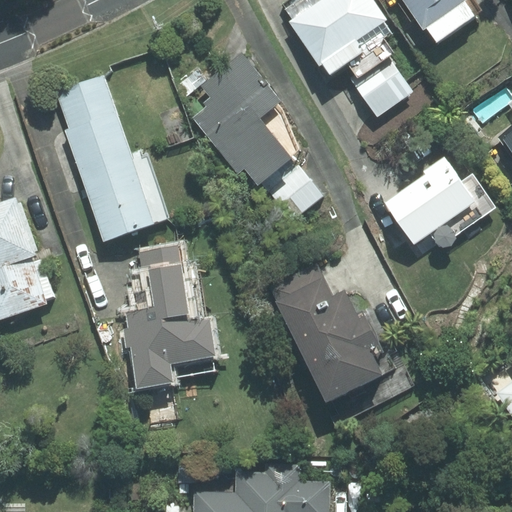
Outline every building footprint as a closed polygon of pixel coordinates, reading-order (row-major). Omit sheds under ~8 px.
[(347,70),(381,117),(416,91),(392,59),(399,53),(389,39),(400,30),(377,0),(299,0),(283,12),(292,24),(333,80),(347,70)] [(473,0),(407,0),(440,45),(484,14),(473,0)] [(209,109),(197,119),(245,174),(250,170),(297,223),(332,193),(267,120),(287,102),(243,53),(204,87),(211,95),(203,102),(209,109)] [(133,152),(108,78),(60,94),(109,238),(174,216),(150,146),(133,152)] [(511,107),(511,124),(499,134),(511,151),(511,94),(505,99),(511,107)] [(454,159),(389,203),(418,245),(450,223),(455,230),(494,203),(475,174),(468,179),(454,159)] [(0,323),(58,304),(22,197),(0,204),(0,323)] [(145,282),(129,315),(131,330),(123,331),(126,349),(134,348),(141,390),(183,383),(180,366),(201,363),(223,359),(217,321),(200,323),(188,246),(141,254),(145,282)] [(382,336),(358,287),(336,298),(320,263),(275,285),(333,404),(399,372),(382,336)] [(511,382),(500,391),(511,407),(511,382)] [(196,511),(336,511),(339,468),(267,466),(267,474),(243,473),(242,496),(197,494),(196,511)]
